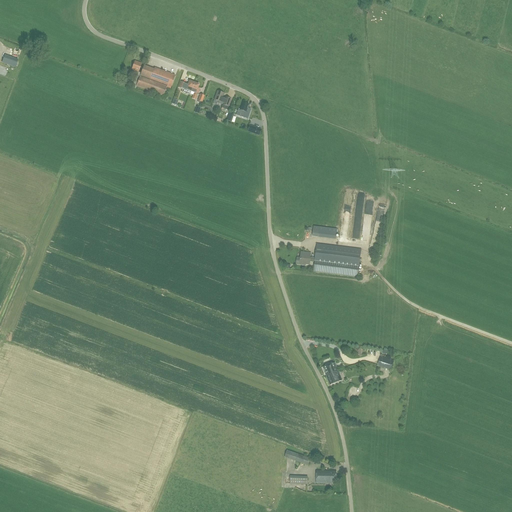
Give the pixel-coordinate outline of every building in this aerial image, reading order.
[(3,38),(1,44),(16,49),(17,43),(3,38)] [(18,59),(5,54),(2,63),(15,68),(18,59)] [(136,87),(140,73),(138,72),(141,64),(134,61),(131,70),(134,71),(137,72),(136,74),(133,84),(134,85),(133,88),(135,88),(136,87)] [(140,73),(136,87),(163,97),(166,88),(170,90),(175,76),(171,75),(171,76),(160,72),(160,71),(156,69),(154,70),(143,66),(141,73),(140,73)] [(178,87),(191,92),(194,83),(189,81),(188,85),(180,82),(178,87)] [(194,83),(191,92),(194,93),(192,99),(196,100),(198,94),(200,89),(198,88),(199,85),(194,83)] [(214,100),(223,103),(221,108),(227,110),(231,99),(225,97),(225,99),(222,98),(224,94),(217,91),(214,100)] [(248,119),(250,113),(249,113),(250,109),(247,108),(248,105),(242,103),(240,110),(239,110),(237,115),(248,119)] [(259,135),(261,130),(250,126),(248,131),(259,135)] [(367,237),(369,206),(363,205),(360,240),(364,240),(364,237),(367,237)] [(313,234),(336,237),(337,229),(314,226),(313,234)] [(310,258),(310,261),(315,262),(314,264),(313,272),(358,278),(358,277),(359,269),(361,249),(317,244),(315,258),(310,258)] [(309,265),(310,261),(310,258),(311,254),(301,252),(300,258),(297,258),(296,264),(305,265),(306,264),(309,265)] [(384,368),(387,358),(380,356),(377,366),(384,368)] [(387,358),(384,368),(391,370),(394,361),(387,358)] [(322,367),(326,376),(339,372),(335,362),(322,367)] [(339,372),(326,376),(330,385),(342,381),(339,372)] [(311,459),(287,450),(285,457),(308,465),(311,459)] [(336,471),(316,470),(316,483),(336,484),(336,471)]
